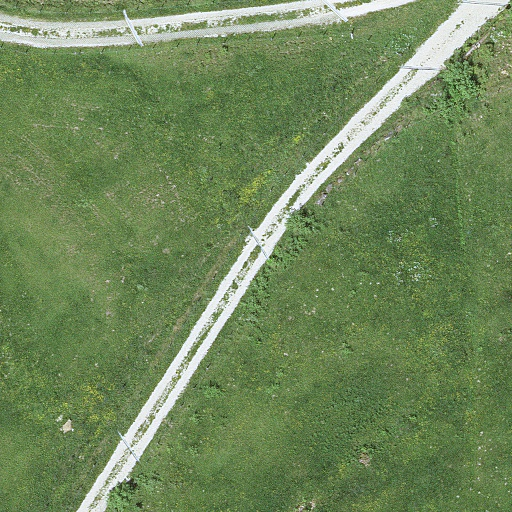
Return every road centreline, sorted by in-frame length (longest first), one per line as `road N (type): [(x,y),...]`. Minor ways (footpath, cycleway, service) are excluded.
road 1 (track): [(482,0),(296,191),(96,511)]
road 2 (track): [(374,0),(93,33),(0,25)]
